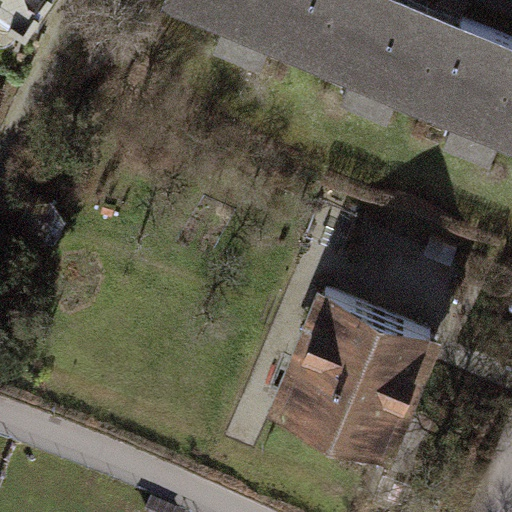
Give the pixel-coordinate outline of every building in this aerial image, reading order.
[(0,0),(0,11),(31,33),(53,0),(0,0)] [(511,25),(449,0),(181,0),(217,15),(209,36),(253,54),(262,33),(345,67),(337,85),(386,105),(393,86),(446,107),(438,128),(489,148),(497,128),(511,134),(511,25)] [(0,111),(21,62),(0,53),(0,111)] [(100,163),(75,165),(60,188),(76,215),(106,212),(118,189),(100,163)] [(275,408),(392,458),(446,330),(330,281),(275,408)] [(186,511),(157,501),(153,511),(186,511)]
